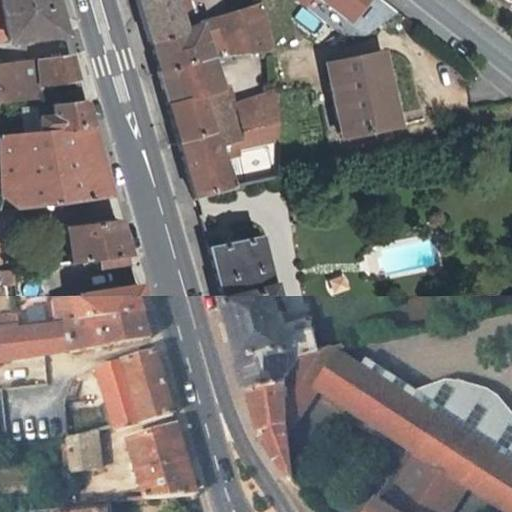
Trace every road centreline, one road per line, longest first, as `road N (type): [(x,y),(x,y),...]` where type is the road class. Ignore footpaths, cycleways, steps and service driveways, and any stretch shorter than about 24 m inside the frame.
road 1 (primary): [(137,134),(213,411)]
road 2 (primary): [(511,80),(412,0)]
road 3 (secondary): [(284,511),(213,411)]
